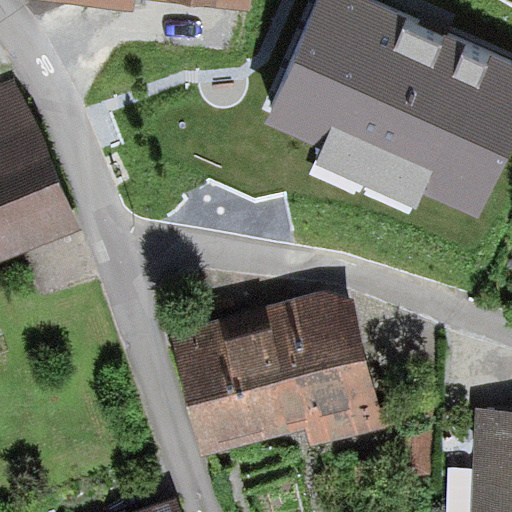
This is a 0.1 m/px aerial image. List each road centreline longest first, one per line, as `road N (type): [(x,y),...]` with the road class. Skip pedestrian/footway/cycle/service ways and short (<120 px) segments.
road 1 (residential): [(115,240),(197,241),(339,265),(511,323)]
road 2 (residential): [(210,511),(115,240)]
road 3 (residential): [(115,240),(58,99),(0,10)]
